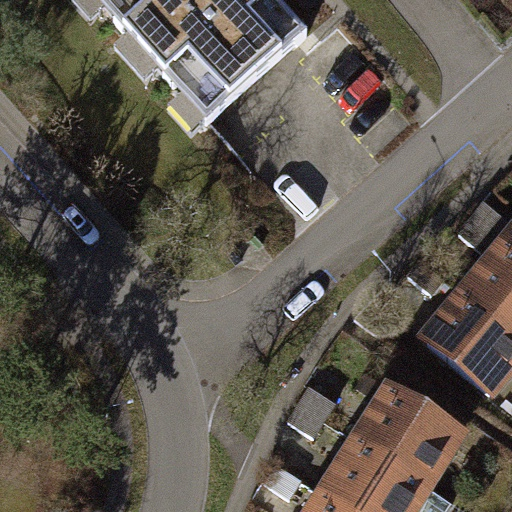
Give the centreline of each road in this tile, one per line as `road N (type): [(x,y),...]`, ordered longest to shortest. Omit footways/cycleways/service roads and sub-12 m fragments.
road 1 (residential): [(511,91),(281,288),(166,366)]
road 2 (residential): [(0,160),(130,306),(166,366)]
road 3 (residential): [(166,366),(179,462),(176,511)]
